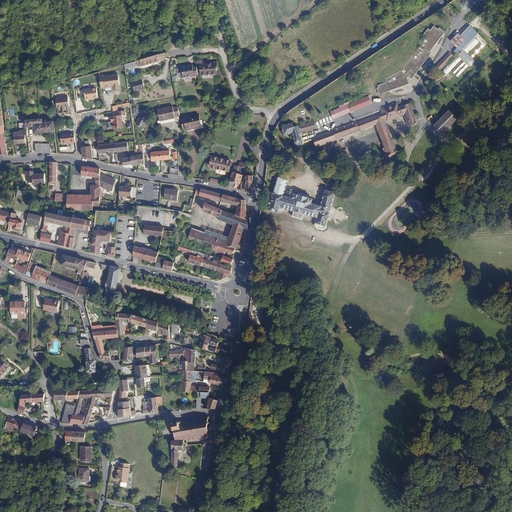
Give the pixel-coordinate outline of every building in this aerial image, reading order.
[(468,24),(458,33),(465,40),(471,34),(474,38),(478,34),(468,24)] [(426,44),(423,48),(430,53),(446,33),(439,28),(438,29),(434,27),(431,31),(428,29),(423,36),(425,38),(423,41),(426,44)] [(451,41),(457,48),(465,40),(458,33),(451,41)] [(465,40),(457,48),(454,51),(458,55),(441,72),(445,77),(479,42),(474,38),(471,34),(465,40)] [(481,44),(468,58),(471,61),(484,47),(481,44)] [(422,47),(402,72),(412,79),(432,55),(430,53),(423,48),(422,47)] [(449,53),(436,66),(440,70),(453,57),(449,53)] [(164,54),(161,54),(140,60),(141,66),(159,61),(159,60),(166,58),(164,54)] [(379,60),(370,66),(372,67),(368,69),(370,73),(373,70),(375,72),(383,66),(379,60)] [(462,62),(454,70),(457,73),(465,64),(462,62)] [(219,64),(202,65),(203,75),(219,74),(219,64)] [(199,75),(197,66),(193,67),(193,65),(182,67),(184,78),(199,75)] [(97,77),(99,89),(104,88),(104,89),(112,87),(112,90),(118,89),(118,85),(116,75),(102,78),(101,77),(97,77)] [(406,77),(377,88),(380,95),(409,84),(406,77)] [(142,78),(132,81),(134,90),(145,87),(142,78)] [(95,88),(82,90),(84,99),(85,100),(88,100),(89,98),(96,97),(95,88)] [(68,97),(56,98),(57,108),(69,107),(68,97)] [(351,104),(354,111),(372,104),(371,103),(369,97),(351,104)] [(413,120),(409,121),(411,125),(417,123),(410,104),(398,108),(396,104),(383,109),(384,110),(381,111),(382,114),(355,124),(355,123),(332,131),(333,132),(335,139),(376,125),(385,148),(383,149),(385,154),(388,162),(397,154),(384,119),(387,118),(388,120),(401,116),(400,113),(405,111),(406,113),(410,112),(413,120)] [(329,112),(331,119),(332,121),(350,114),(347,105),(329,112)] [(175,116),(180,115),(178,107),(173,108),(173,107),(158,110),(161,124),(171,122),(171,119),(175,118),(175,116)] [(112,122),(113,129),(123,128),(121,116),(125,115),(125,110),(117,111),(117,115),(112,116),(112,117),(110,118),(111,122),(112,122)] [(434,126),(443,135),(457,120),(449,112),(434,126)] [(181,124),(182,129),(186,128),(187,130),(201,127),(199,115),(184,117),(185,120),(181,120),(181,124)] [(147,121),(141,117),(137,124),(144,128),(147,121)] [(26,121),(27,128),(33,128),(33,131),(35,131),(35,133),(55,131),(54,122),(42,123),(42,119),(26,121)] [(291,123),(281,126),(284,136),(292,133),(295,145),(302,144),(299,133),(315,129),(314,122),(293,127),(291,123)] [(19,143),(19,144),(26,143),(25,136),(28,136),(27,129),(20,129),(20,130),(17,131),(19,143)] [(62,143),(75,142),(73,132),(61,134),(62,143)] [(336,141),(333,132),(313,140),(316,149),(336,141)] [(129,151),(128,142),(116,143),(117,152),(129,151)] [(117,152),(116,143),(98,145),(99,154),(117,152)] [(34,144),(35,152),(44,153),(51,153),(49,144),(34,144)] [(91,146),(81,147),(83,157),(93,160),(91,146)] [(160,152),(161,160),(163,160),(164,162),(166,162),(166,160),(172,159),(172,157),(170,157),(170,151),(160,152)] [(152,161),(161,160),(160,152),(151,153),(152,161)] [(124,166),(133,169),(132,165),(131,157),(123,158),(124,166)] [(231,162),(212,157),(210,167),(229,171),(231,162)] [(56,182),(57,162),(50,162),(50,167),(50,166),(50,177),(49,177),(49,182),(50,182),(50,184),(52,184),(52,182),(55,182),(56,182)] [(100,175),(100,169),(82,167),(81,176),(96,177),(96,183),(88,182),(88,186),(91,186),(91,196),(91,202),(79,201),(78,211),(92,210),(92,207),(99,206),(100,186),(100,175)] [(174,175),(179,176),(179,169),(171,168),(170,175),(174,175)] [(27,171),(27,176),(27,183),(33,183),(33,185),(45,185),(45,174),(33,174),(33,171),(27,171)] [(233,172),(228,187),(230,188),(232,189),(234,183),(240,184),(243,175),(238,173),(233,172)] [(105,176),(100,175),(100,186),(102,187),(102,188),(113,191),(116,180),(105,177),(105,176)] [(282,207),(294,211),(304,214),(317,218),(315,225),(316,227),(322,229),(325,228),(327,221),(331,207),(335,192),(325,190),(320,206),(311,204),(312,199),(309,198),(309,196),(299,193),(298,195),(294,194),(293,199),(283,196),(288,179),(278,177),(269,209),(278,212),(279,212),(281,212),(282,207)] [(132,187),(119,186),(119,196),(131,197),(132,187)] [(179,191),(165,189),(164,199),(177,201),(179,191)] [(223,194),(201,189),(199,195),(221,201),(223,194)] [(240,198),(223,194),(221,201),(238,205),(246,207),(245,200),(240,199),(240,198)] [(91,202),(91,196),(67,195),(67,202),(66,211),(74,211),(78,211),(79,201),(91,202)] [(232,214),(205,203),(203,211),(218,216),(217,219),(234,225),(244,228),(248,230),(247,219),(236,216),(236,215),(232,214)] [(8,212),(0,209),(0,219),(6,221),(8,212)] [(247,219),(246,211),(237,211),(236,213),(234,212),(234,213),(232,213),(232,214),(236,215),(236,216),(247,219)] [(304,214),(294,211),(292,216),(302,219),(304,214)] [(71,223),(72,218),(47,212),(45,221),(68,226),(68,229),(69,229),(68,232),(69,232),(68,233),(61,232),(60,236),(69,238),(71,223)] [(12,213),(9,224),(16,226),(16,227),(21,229),(23,222),(19,221),(19,219),(14,217),(15,213),(12,213)] [(42,218),(29,215),(27,223),(40,226),(42,218)] [(74,238),(75,228),(89,231),(91,221),(73,217),(72,218),(71,223),(69,238),(67,247),(72,248),(74,238)] [(144,228),(143,232),(163,235),(164,228),(144,225),(144,228)] [(233,227),(232,230),(241,233),(242,233),(243,231),(244,228),(234,225),(233,227)] [(241,233),(232,230),(230,235),(228,240),(191,228),(191,230),(188,239),(201,243),(202,241),(213,244),(211,249),(224,254),(225,251),(226,249),(226,246),(235,248),(239,242),(241,233)] [(109,241),(110,232),(93,230),(91,244),(99,246),(99,243),(103,240),(109,241)] [(41,236),(40,241),(50,243),(51,235),(42,233),(41,236)] [(58,245),(67,247),(69,238),(60,236),(58,245)] [(99,246),(91,245),(90,252),(98,254),(99,246)] [(235,248),(226,246),(226,249),(225,251),(233,254),(235,248)] [(10,249),(7,256),(10,257),(17,260),(18,258),(19,256),(21,251),(21,250),(17,248),(15,251),(10,249)] [(159,252),(140,248),(138,258),(156,262),(158,256),(159,252)] [(29,261),(31,254),(21,251),(19,256),(18,258),(22,260),(22,259),(29,261)] [(87,261),(63,255),(61,266),(82,271),(84,271),(87,261)] [(189,262),(201,266),(203,259),(204,257),(198,255),(197,257),(191,255),(189,262)] [(156,262),(155,267),(172,271),(174,263),(165,260),(165,258),(158,256),(156,262)] [(233,261),(233,260),(223,256),(221,261),(231,265),(230,267),(232,267),(234,261),(233,261)] [(201,266),(220,271),(231,274),(232,267),(230,267),(218,263),(218,262),(216,261),(213,260),(213,262),(209,260),(203,259),(201,266)] [(15,265),(14,268),(24,274),(26,268),(16,263),(15,265)] [(34,271),(28,267),(25,275),(31,279),(51,286),(55,277),(50,275),(34,271)] [(120,268),(111,267),(108,284),(107,284),(106,284),(106,285),(106,286),(106,287),(107,288),(106,293),(102,292),(101,297),(114,300),(120,268)] [(220,271),(219,280),(223,279),(230,276),(231,274),(220,271)] [(55,277),(51,286),(76,295),(77,293),(89,296),(91,289),(79,286),(79,287),(55,277)] [(47,306),(46,311),(57,313),(59,302),(52,300),(52,301),(47,301),(47,306)] [(25,302),(11,302),(11,313),(25,313),(25,312),(27,312),(27,309),(25,309),(25,302)] [(122,312),(116,311),(116,313),(116,320),(117,320),(117,326),(118,335),(124,335),(123,321),(132,323),(132,315),(122,314),(122,312)] [(92,312),(88,313),(93,332),(103,331),(102,326),(96,326),(92,312)] [(148,320),(132,315),(132,323),(132,324),(147,328),(148,320)] [(158,322),(148,320),(147,328),(146,335),(148,336),(149,328),(152,330),(157,331),(158,322)] [(169,325),(158,322),(157,331),(157,332),(157,333),(162,335),(166,335),(165,340),(169,341),(169,325)] [(113,330),(112,330),(103,331),(93,332),(95,340),(102,339),(114,338),(113,330)] [(209,346),(212,338),(206,335),(204,343),(202,343),(200,349),(207,350),(208,348),(209,346)] [(210,351),(217,353),(219,347),(220,343),(212,338),(209,346),(212,348),(210,351)] [(103,343),(97,345),(99,352),(105,351),(104,350),(103,343)] [(133,347),(125,348),(123,360),(133,359),(133,347)] [(150,347),(137,349),(137,358),(150,356),(150,347)] [(233,356),(233,349),(219,347),(217,353),(233,356)] [(169,351),(169,355),(181,354),(184,354),(184,353),(188,353),(188,355),(195,357),(198,358),(199,353),(196,352),(196,350),(193,349),(186,348),(185,349),(175,350),(174,351),(169,351)] [(94,357),(91,349),(86,350),(87,373),(96,372),(95,361),(96,361),(94,359),(94,357)] [(107,351),(107,349),(104,350),(105,351),(99,352),(101,360),(111,361),(111,358),(109,351),(107,351)] [(184,357),(184,361),(195,364),(195,361),(195,357),(188,355),(188,353),(184,353),(184,354),(184,357)] [(217,364),(212,363),(211,369),(219,371),(228,375),(233,359),(227,358),(223,357),(221,360),(223,361),(221,367),(217,366),(217,364)] [(179,363),(179,370),(184,370),(190,371),(194,371),(195,364),(184,361),(183,361),(179,361),(179,363)] [(144,366),(136,367),(137,379),(145,377),(144,375),(145,375),(145,374),(144,374),(144,370),(145,369),(145,368),(144,368),(144,366)] [(184,370),(182,381),(190,382),(191,376),(189,376),(190,371),(184,370)] [(194,371),(190,371),(189,376),(191,376),(190,382),(191,382),(196,382),(197,380),(204,382),(204,379),(205,372),(194,371)] [(213,372),(205,372),(204,379),(210,379),(209,383),(213,384),(216,384),(219,377),(217,376),(218,375),(213,372)] [(145,377),(137,379),(138,388),(146,387),(145,377)] [(226,378),(219,377),(216,384),(223,386),(224,387),(226,378)] [(129,380),(119,381),(120,392),(129,391),(129,380)] [(190,382),(182,381),(181,393),(189,393),(190,388),(190,386),(191,382),(190,382)] [(113,396),(114,389),(104,390),(105,397),(111,397),(113,396)] [(66,390),(55,390),(54,400),(54,401),(77,399),(79,391),(67,392),(66,390)] [(86,391),(79,391),(77,399),(70,424),(79,424),(81,416),(79,415),(81,404),(82,399),(88,398),(87,400),(88,400),(87,402),(88,403),(88,404),(91,397),(92,390),(88,391),(86,391)] [(105,397),(104,390),(92,390),(91,397),(88,404),(95,406),(95,401),(96,398),(103,397),(104,408),(105,408),(105,397)] [(44,394),(22,395),(17,412),(23,414),(25,407),(24,407),(25,403),(43,401),(44,394)] [(158,405),(157,398),(148,399),(150,413),(158,411),(158,405)] [(207,407),(207,409),(215,409),(218,400),(211,399),(210,399),(207,407)] [(129,402),(119,403),(119,410),(130,408),(129,402)] [(95,406),(88,404),(85,413),(91,415),(95,406)] [(130,408),(119,410),(118,418),(131,416),(130,408)] [(91,415),(85,413),(85,416),(82,424),(88,424),(91,415)] [(191,420),(190,421),(188,421),(188,420),(186,420),(186,421),(183,422),(183,421),(182,421),(182,422),(178,422),(178,421),(177,421),(177,422),(173,423),(173,421),(171,422),(172,423),(170,423),(170,425),(172,425),(172,427),(170,427),(171,430),(173,430),(173,436),(173,437),(174,437),(174,441),(182,441),(182,440),(186,440),(189,439),(190,440),(191,440),(191,439),(194,438),(194,440),(196,440),(195,438),(199,438),(199,439),(200,439),(200,438),(205,437),(205,438),(206,438),(206,437),(207,437),(207,436),(206,436),(207,431),(208,431),(208,429),(207,429),(208,424),(208,423),(208,422),(208,419),(209,419),(209,417),(208,417),(208,416),(207,416),(207,418),(201,419),(201,418),(200,418),(200,419),(197,419),(196,418),(195,418),(195,420),(192,420),(192,419),(191,419),(191,420)] [(37,433),(37,429),(37,427),(35,426),(34,427),(27,424),(28,423),(24,422),(12,418),(11,419),(7,418),(5,424),(21,429),(21,430),(34,435),(35,435),(37,436),(37,433)] [(84,442),(85,433),(72,432),(72,441),(84,442)] [(182,441),(174,441),(173,440),(171,466),(176,466),(178,450),(185,450),(185,445),(183,445),(183,441),(182,441)] [(91,462),(92,448),(81,447),(80,461),(91,462)] [(131,485),(131,469),(130,469),(131,465),(121,465),(121,469),(120,469),(119,476),(121,476),(121,478),(119,478),(119,484),(121,484),(121,485),(131,485)] [(88,482),(89,469),(79,468),(78,482),(88,482)]
